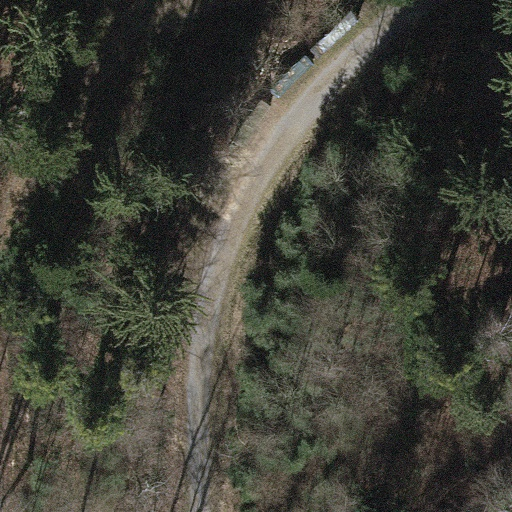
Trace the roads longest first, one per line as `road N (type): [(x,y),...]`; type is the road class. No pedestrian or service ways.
road 1 (track): [(431,0),(344,93),(268,208),(230,300),(209,404),(202,511)]
road 2 (track): [(261,0),(176,20),(81,79),(37,172),(0,364)]
